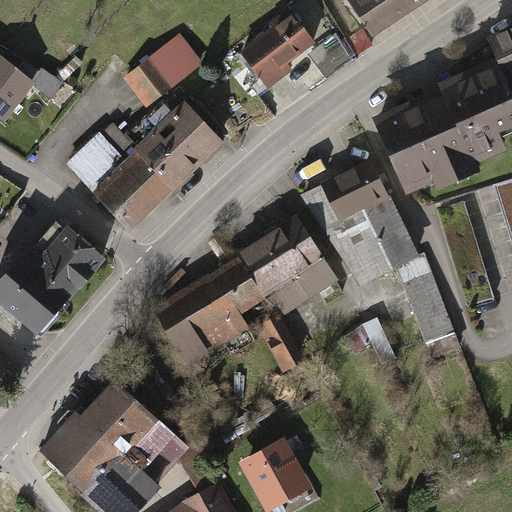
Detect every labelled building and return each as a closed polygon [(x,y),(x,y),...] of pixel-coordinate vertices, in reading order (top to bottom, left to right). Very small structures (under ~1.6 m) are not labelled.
[(355,0),(382,36),(430,0),(355,0)] [(297,7),(245,47),(275,86),(298,69),(294,64),(323,41),(297,7)] [(511,28),(489,40),(499,58),(511,83),(511,28)] [(327,73),(355,56),(341,33),(313,51),(327,73)] [(182,35),(129,75),(151,105),(204,64),(182,35)] [(46,70),(0,39),(0,113),(12,121),(46,70)] [(511,83),(499,58),(377,121),(413,191),(446,175),(451,186),(484,168),(480,160),(511,143),(506,134),(511,130),(511,83)] [(117,122),(75,161),(138,230),(233,143),(191,98),(179,109),(169,97),(128,134),(117,122)] [(373,158),(304,194),(361,281),(421,249),(373,158)] [(511,178),(494,184),(511,240),(511,178)] [(462,200),(437,208),(470,310),(496,301),(462,200)] [(240,258),(266,298),(276,315),(280,313),(281,315),(339,279),(300,216),(238,254),(240,258)] [(24,254),(0,283),(0,295),(51,336),(113,259),(61,217),(38,246),(47,253),(38,265),(24,254)] [(266,298),(240,258),(154,311),(189,366),(250,328),(241,313),(266,298)] [(428,259),(399,270),(426,343),(456,332),(428,259)] [(403,353),(382,313),(367,322),(387,361),(403,353)] [(258,327),(284,372),(306,360),(280,314),(258,327)] [(0,380),(10,370),(0,359),(0,380)] [(89,416),(81,409),(46,446),(117,511),(145,511),(170,485),(138,456),(169,423),(122,380),(89,416)] [(240,460),(268,511),(270,511),(315,488),(287,436),(240,460)] [(206,492),(174,511),(242,511),(203,449),(185,460),(206,492)]
